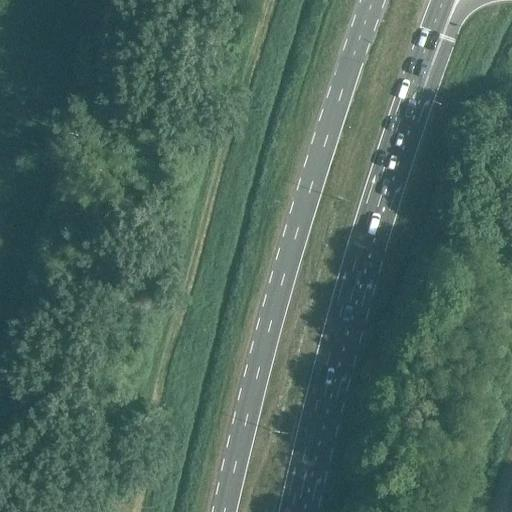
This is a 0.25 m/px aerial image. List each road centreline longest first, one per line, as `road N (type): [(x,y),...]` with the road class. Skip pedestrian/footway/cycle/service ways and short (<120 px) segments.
road 1 (trunk): [(291,511),(330,345),(442,0)]
road 2 (trunk): [(372,0),(268,332),(224,511)]
road 3 (unknown): [(98,0),(0,413)]
